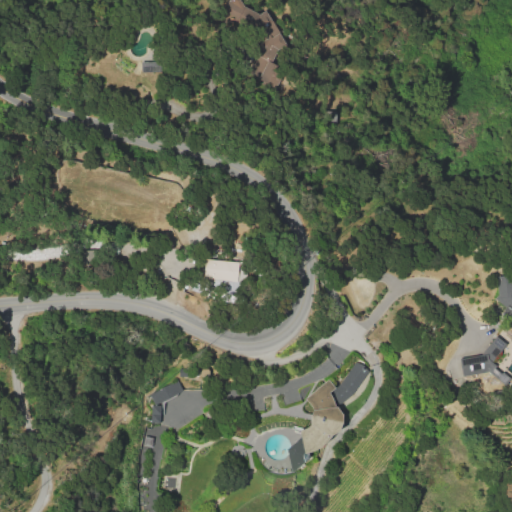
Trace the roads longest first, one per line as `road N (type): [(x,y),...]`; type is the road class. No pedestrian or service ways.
road 1 (secondary): [(0,87),(40,108),(231,167),(272,193),(304,255),(300,309),(260,342),(226,342),(131,301),(0,304)]
road 2 (residential): [(21,511),(45,479),(16,387),(10,304)]
road 3 (residential): [(263,340),(280,360),(346,332),(335,300),(304,275)]
